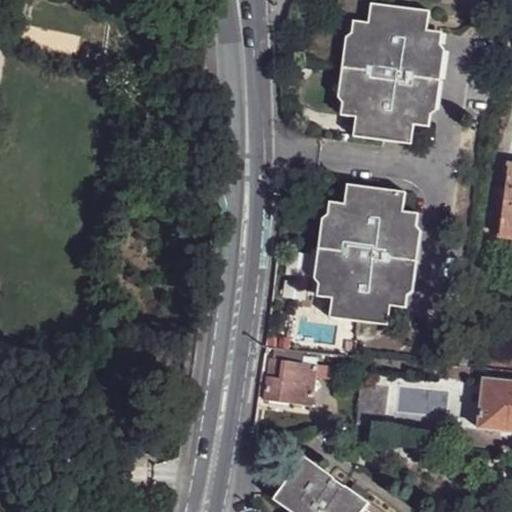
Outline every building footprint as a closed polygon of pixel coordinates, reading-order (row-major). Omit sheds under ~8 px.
[(426,128),(438,34),(428,32),(430,13),(372,6),(370,25),(360,23),(348,118),(358,119),(355,138),(413,145),(415,126),(426,128)] [(346,118),(348,118),(360,23),(359,23),(357,35),(352,39),(344,98),(349,104),(346,118)] [(448,35),(438,34),(426,128),(434,128),(438,116),(444,112),(451,51),(446,45),(448,35)] [(511,169),(510,169),(501,238),(511,239),(511,169)] [(336,204),(324,298),(334,299),(331,319),(389,326),(392,307),(402,308),(414,215),(404,213),(406,194),(349,187),(347,206),(336,204)] [(321,298),(324,298),(336,204),(334,204),(332,217),(326,223),(318,279),(323,284),(321,298)] [(424,216),(414,215),(402,308),(412,308),(413,297),(419,290),(427,232),(422,227),(424,216)] [(273,362),(268,402),(313,407),(318,367),(273,362)] [(362,422),(382,424),(388,384),(367,381),(362,422)] [(511,434),(511,383),(484,381),(479,430),(511,434)] [(388,384),(382,424),(389,424),(393,385),(388,384)] [(320,464),(288,503),(299,511),(375,511),(374,511),(377,506),(320,464)]
